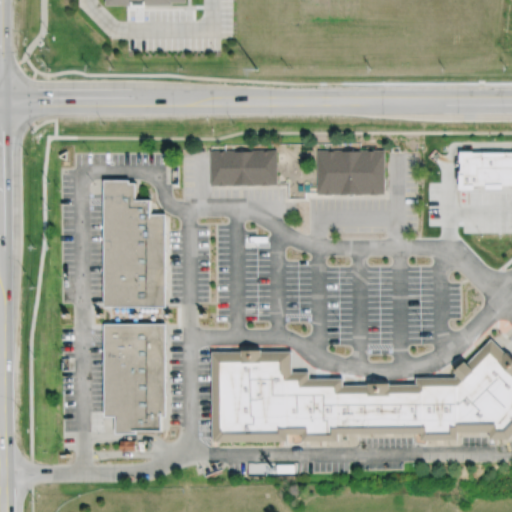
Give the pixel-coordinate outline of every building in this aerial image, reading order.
[(210,150),(210,184),(277,183),(277,182),(276,148),(225,149),(210,150)] [(317,148),(317,183),(318,193),(387,194),(387,148),(360,148),(317,148)] [(461,151),(461,169),(459,169),(460,188),(476,188),(476,185),(485,185),(488,185),(488,188),(505,188),(505,185),(511,185),(511,151),(474,151),(461,151)] [(106,307),(166,307),(166,213),(151,213),(151,198),(138,198),(138,182),(132,182),(132,179),(106,179),(106,307)] [(106,324),(166,323),(166,417),(162,417),(162,429),(139,429),(139,434),(118,434),(118,417),(107,417),(106,324)] [(453,378),(458,373),(455,371),(466,361),(468,363),(493,339),(508,353),(509,352),(511,355),(511,434),(510,437),(491,437),(491,429),(460,430),(460,437),(422,437),(422,430),(340,431),(340,438),(303,438),(303,431),(289,432),(289,438),(213,439),(212,352),(243,352),(242,350),(262,350),(262,352),(292,351),(293,372),(309,372),(310,379),(344,379),(344,386),(370,385),(370,383),(391,383),(391,385),(417,384),(417,378),(453,378)] [(121,440),(121,449),(136,449),(136,440),(121,440)] [(247,475),(277,476),(277,463),(248,462),(247,475)]
